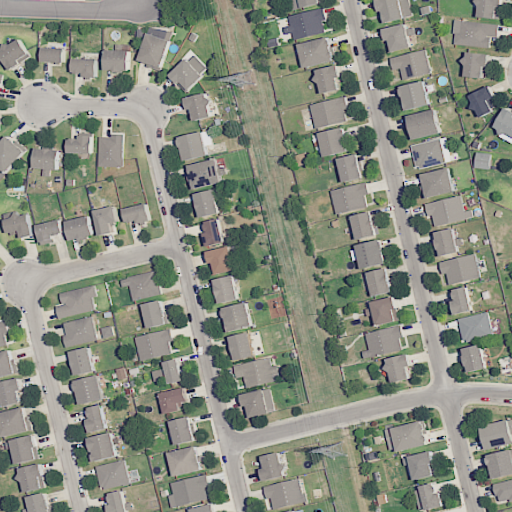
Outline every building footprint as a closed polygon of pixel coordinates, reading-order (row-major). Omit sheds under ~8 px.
[(303,0),(323,0),(324,3),(305,8),(303,0)] [(380,0),(408,0),(409,1),(404,2),(407,18),(386,23),(380,0)] [(477,0),(482,5),(481,15),(499,17),(501,4),(505,4),(505,0),(477,0)] [(423,8),(430,7),(432,13),(424,15),(423,8)] [(290,17),(293,26),(286,28),(287,34),(296,32),(298,40),(328,33),(325,22),(329,21),(326,8),(290,17)] [(463,20),(500,24),(499,36),(489,35),(489,38),(492,38),(491,48),(456,45),(457,32),(462,33),(463,20)] [(386,29),(409,23),(410,29),(416,27),(418,36),(412,37),(414,47),(392,52),(386,29)] [(141,59),(150,32),(175,41),(164,71),(149,65),(151,62),(141,59)] [(269,40),(279,37),(281,46),(270,48),(269,40)] [(301,45),(333,37),(339,61),(307,69),(301,45)] [(1,51),(22,38),(33,55),(22,62),(23,63),(14,70),(1,51)] [(46,43),(65,44),(65,49),(68,49),(67,61),(45,60),(46,43)] [(108,49),(134,50),(133,71),(125,71),(124,73),(113,72),(113,69),(108,69),(108,49)] [(393,57),(428,50),(433,73),(406,79),(404,68),(396,70),(393,57)] [(470,52),(491,55),(490,66),(485,65),(483,78),(468,76),(469,64),(465,60),(470,56),(470,52)] [(75,58),(79,58),(79,53),(99,54),(99,59),(101,59),(101,79),(88,79),(88,76),(86,76),(86,72),(78,72),(78,70),(75,70),(75,58)] [(173,74),(190,59),(206,76),(190,92),(173,74)] [(319,70),(320,74),(317,78),(323,83),(326,95),(344,91),(341,78),(344,77),(341,65),(319,70)] [(403,87),(427,81),(433,105),(409,110),(403,87)] [(474,96),(492,88),(495,95),(488,98),(495,111),(484,116),(481,109),(474,108),(477,102),(474,96)] [(189,98),(210,93),(216,116),(199,120),(196,108),(192,109),(189,98)] [(312,106),(346,98),(349,109),(346,110),(349,122),(318,129),(312,106)] [(497,126),(507,106),(511,108),(511,134),(510,133),(504,134),(502,129),(497,126)] [(410,118),(438,111),(444,132),(413,140),(409,126),(412,125),(410,118)] [(322,133),(346,127),(352,152),(328,157),(322,133)] [(181,137),(206,131),(212,155),(187,161),(181,137)] [(102,137),(114,137),(114,134),(126,134),(125,167),(101,166),(102,137)] [(72,139),(83,140),(83,135),(96,135),(96,153),(72,153),(72,139)] [(0,162),(0,148),(11,136),(29,152),(11,172),(0,162)] [(415,146),(442,139),(448,163),(423,169),(422,166),(420,166),(415,146)] [(40,148),(64,150),(62,171),(51,170),(51,175),(45,174),(46,168),(38,167),(40,148)] [(490,170),(492,154),(477,152),(475,168),(490,170)] [(341,159),(360,154),(366,178),(347,183),(341,159)] [(193,166),(219,159),(222,169),(228,167),(230,175),(225,176),(226,182),(194,190),(191,180),(196,178),(193,166)] [(425,176),(452,169),(458,191),(427,199),(424,189),(428,188),(425,176)] [(333,191),(368,182),(371,195),(367,196),(370,207),(339,215),(333,191)] [(199,194),(218,189),(223,213),(204,217),(199,194)] [(428,205),(463,196),(467,213),(474,211),(476,217),(438,227),(435,215),(431,216),(428,205)] [(127,209),(149,203),(154,221),(141,224),(140,219),(130,222),(127,209)] [(112,224),(120,222),(116,205),(94,211),(101,236),(114,232),(112,224)] [(7,219),(31,212),(38,234),(26,237),(24,230),(11,234),(7,219)] [(355,217),(375,212),(381,235),(361,240),(355,217)] [(70,222),(94,216),(98,235),(74,241),(70,222)] [(208,223),(222,219),(228,242),(210,247),(206,234),(211,233),(208,223)] [(39,225),(63,220),(66,233),(55,236),(56,242),(43,245),(39,225)] [(438,233),(458,228),(460,239),(463,238),(465,244),(461,245),(462,253),(444,257),(438,233)] [(360,246),(383,240),(389,264),(366,269),(360,246)] [(210,252),(233,246),(239,270),(216,276),(210,252)] [(442,262),(477,253),(483,277),(452,285),(450,273),(445,274),(442,262)] [(371,272),(390,268),(395,292),(377,296),(371,272)] [(122,279),(158,270),(165,295),(136,303),(132,285),(124,287),(122,279)] [(217,280),(236,276),(242,299),(223,304),(217,280)] [(60,307),(66,306),(63,293),(97,286),(99,297),(95,298),(98,310),(62,318),(60,307)] [(457,290),(471,287),(476,309),(461,313),(458,302),(460,301),(457,290)] [(376,302),(398,297),(403,320),(381,325),(376,302)] [(147,304),(165,300),(170,322),(152,326),(147,304)] [(225,308),(250,303),(255,327),(232,332),(225,308)] [(462,320),(490,313),(496,336),(468,343),(462,320)] [(66,323),(95,316),(100,339),(72,346),(66,323)] [(0,322),(7,321),(10,334),(7,335),(9,346),(0,348),(0,322)] [(368,334),(403,325),(405,337),(401,338),(404,350),(367,359),(365,351),(372,350),(368,334)] [(138,338),(173,329),(176,341),(172,342),(174,353),(144,361),(138,338)] [(232,337),(252,332),(258,356),(238,361),(232,337)] [(467,349),(484,346),(489,369),(472,373),(467,349)] [(74,353),(93,348),(98,371),(79,375),(74,353)] [(0,353),(14,350),(20,373),(0,378),(0,353)] [(390,359),(412,353),(416,366),(410,368),(413,378),(396,382),(393,371),(388,368),(391,363),(390,359)] [(236,365),(272,356),(274,367),(279,366),(281,372),(274,374),(276,381),(249,388),(246,378),(239,380),(236,365)] [(167,362),(181,359),(187,380),(172,384),(167,362)] [(78,381),(102,375),(108,398),(84,404),(78,381)] [(0,387),(0,383),(22,378),(25,388),(21,389),(24,402),(0,408),(0,391),(1,391),(0,387)] [(183,410),(182,403),(190,401),(187,387),(161,393),(166,414),(183,410)] [(244,395),(267,389),(272,413),(249,418),(244,395)] [(90,408),(105,405),(111,429),(90,435),(86,421),(93,419),(90,408)] [(0,417),(0,413),(27,407),(33,431),(5,437),(3,431),(0,431),(0,424),(2,424),(0,417)] [(173,422),(193,417),(199,441),(180,446),(173,422)] [(485,426),(511,419),(511,444),(490,450),(485,426)] [(389,435),(396,433),(395,428),(425,420),(431,444),(400,452),(400,449),(393,450),(389,435)] [(92,438),(115,433),(120,457),(97,462),(92,438)] [(7,443),(36,436),(42,459),(20,464),(15,448),(9,450),(7,443)] [(172,453),(199,446),(205,470),(177,477),(172,453)] [(406,458),(435,451),(438,464),(434,465),(436,474),(417,479),(414,463),(407,465),(406,458)] [(491,456),(511,451),(511,475),(497,479),(491,456)] [(265,457),(283,453),(285,464),(291,467),(288,472),(290,477),(266,482),(263,469),(268,468),(265,457)] [(99,467),(125,460),(131,484),(108,490),(107,486),(104,487),(99,467)] [(43,465),(46,476),(42,477),(44,488),(28,492),(25,480),(21,478),(23,473),(22,470),(43,465)] [(174,484),(208,475),(211,487),(207,488),(210,500),(180,507),(174,484)] [(266,487),(300,479),(306,502),(276,509),(274,497),(269,498),(266,487)] [(499,503),(511,500),(511,479),(495,483),(499,503)] [(424,487),(442,483),(447,507),(429,511),(424,487)] [(111,494),(126,490),(131,511),(109,511),(108,506),(113,505),(111,494)] [(29,497),(49,492),(54,511),(24,511),(24,510),(32,508),(29,497)]
